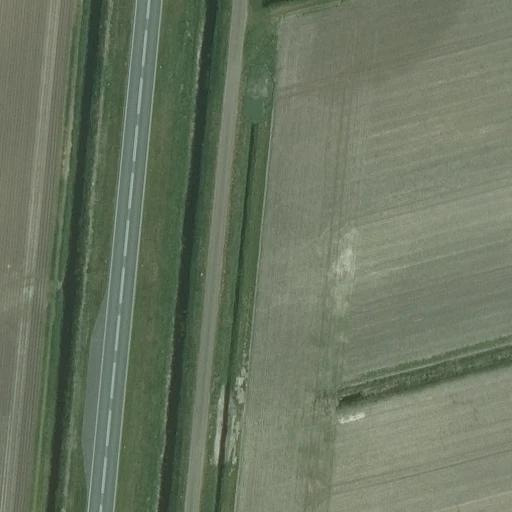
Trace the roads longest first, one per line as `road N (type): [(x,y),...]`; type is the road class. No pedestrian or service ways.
road 1 (unclassified): [(187,511),(237,0)]
road 2 (trunk): [(93,511),(140,0)]
